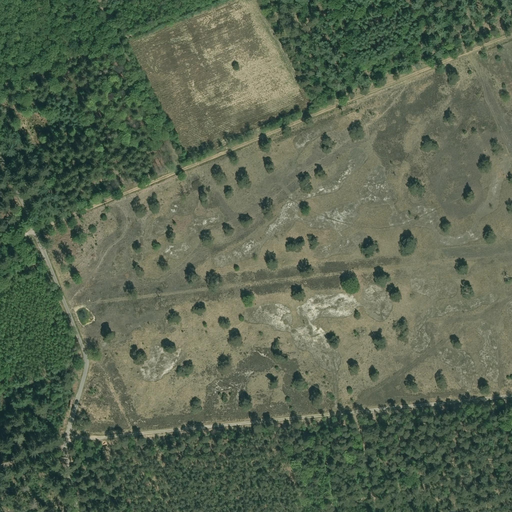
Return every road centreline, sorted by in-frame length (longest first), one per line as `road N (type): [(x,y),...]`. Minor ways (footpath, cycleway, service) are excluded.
road 1 (track): [(469,52),(0,244)]
road 2 (unclassified): [(77,511),(65,448),(85,356),(0,153)]
road 3 (track): [(0,467),(66,440),(358,411)]
road 4 (track): [(511,395),(358,411)]
